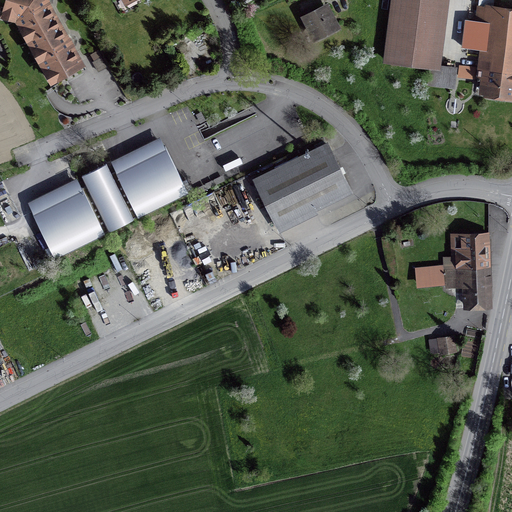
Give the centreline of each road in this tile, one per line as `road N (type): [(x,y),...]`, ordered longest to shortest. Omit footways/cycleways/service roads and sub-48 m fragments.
road 1 (residential): [(0,400),(395,205)]
road 2 (secondary): [(511,271),(457,511)]
road 3 (residential): [(227,83),(19,162)]
road 4 (residential): [(395,205),(336,116),(274,87),(227,83)]
road 5 (residential): [(395,205),(443,188),(511,196)]
